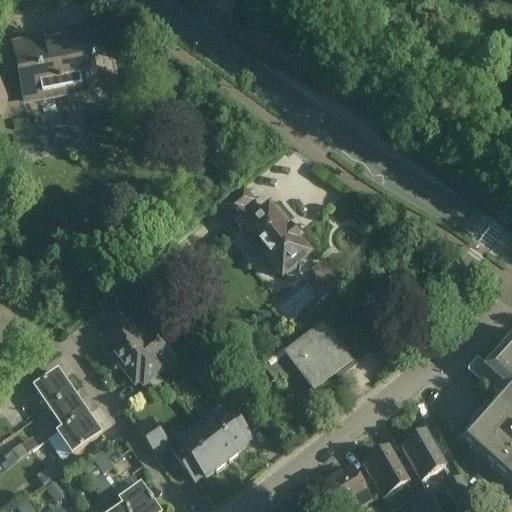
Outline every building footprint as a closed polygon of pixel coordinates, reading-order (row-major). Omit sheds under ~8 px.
[(97,91),(93,69),(96,68),(95,63),(92,64),(87,37),(67,41),(67,40),(33,47),(33,48),(14,51),(24,103),(60,96),(61,98),(97,91)] [(11,83),(0,81),(0,120),(3,121),(11,83)] [(240,191),(218,209),(236,231),(237,230),(251,245),(250,246),(250,247),(249,249),(249,250),(249,251),(249,253),(249,255),(249,256),(250,257),(250,259),(252,260),(253,261),(254,262),(255,263),(257,263),(259,264),(260,264),(261,264),(263,264),(264,263),(265,263),(282,282),(284,280),(285,281),(286,282),(287,282),(288,283),(289,283),(290,283),(292,283),(293,283),(295,282),(297,281),(298,280),(299,279),(299,278),(300,277),(300,276),(300,275),(300,274),(300,273),(300,272),(300,271),(300,270),(299,269),(299,268),(298,268),(309,258),(268,210),(256,221),(249,212),(254,208),(240,191)] [(172,247),(159,258),(167,267),(179,256),(172,247)] [(155,261),(136,278),(141,284),(161,267),(155,261)] [(321,265),(313,273),(317,278),(327,289),(333,296),(342,288),(321,265)] [(111,298),(100,307),(107,315),(101,320),(111,333),(102,340),(106,345),(102,349),(118,369),(145,347),(144,347),(141,343),(151,335),(139,319),(129,328),(115,310),(118,307),(111,298)] [(295,337),(260,364),(277,387),(297,373),(314,395),(336,378),(339,382),(355,369),(340,349),(336,352),(322,333),(303,348),(295,337)] [(145,347),(118,369),(134,389),(139,385),(143,390),(148,386),(154,394),(163,386),(157,379),(165,373),(155,360),(168,350),(157,337),(144,347),(145,347)] [(499,403),(462,446),(511,488),(511,345),(488,372),(485,374),(497,384),(489,394),(499,403)] [(198,363),(186,373),(206,396),(218,385),(198,363)] [(265,381),(254,367),(243,377),(254,391),(265,381)] [(72,396),(58,375),(34,392),(48,413),(72,396)] [(48,413),(62,433),(86,417),(72,396),(48,413)] [(220,417),(200,433),(225,465),(245,449),(242,445),(249,438),(229,413),(221,419),(220,417)] [(62,433),(57,437),(72,458),(100,438),(86,417),(62,433)] [(154,456),(167,448),(150,424),(138,433),(154,456)] [(225,465),(200,433),(179,449),(180,450),(172,456),(193,482),(201,476),(204,481),(225,465)] [(445,471),(425,436),(401,450),(420,485),(445,471)] [(102,441),(93,448),(96,453),(106,447),(102,441)] [(22,447),(6,458),(13,468),(29,456),(22,447)] [(362,468),(382,503),(408,488),(388,453),(362,468)] [(113,470),(101,454),(89,462),(101,478),(102,478),(113,470)] [(52,468),(36,479),(44,489),(59,478),(52,468)] [(99,478),(93,469),(84,474),(91,484),(99,478)] [(318,489),(331,511),(358,511),(371,505),(351,470),(318,489)] [(101,479),(92,485),(103,502),(113,495),(101,479)] [(479,511),(461,479),(443,488),(456,511),(479,511)] [(57,483),(45,492),(54,503),(65,495),(57,483)] [(124,511),(156,511),(140,489),(119,504),(123,510),(124,511)] [(436,511),(426,493),(408,503),(413,511),(436,511)]
